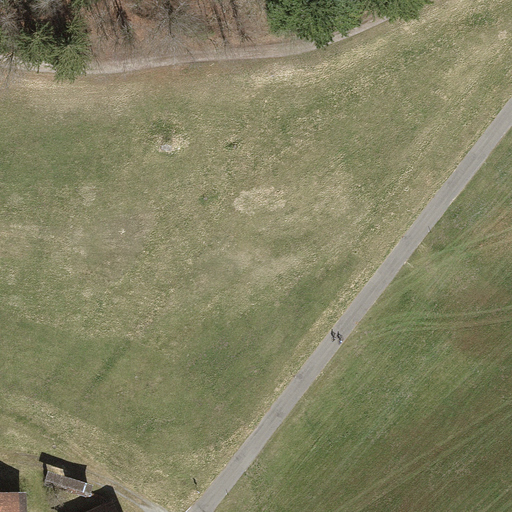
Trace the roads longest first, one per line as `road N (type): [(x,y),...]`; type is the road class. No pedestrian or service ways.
road 1 (unclassified): [(511,110),(203,511)]
road 2 (track): [(412,0),(284,55),(133,69),(0,64)]
